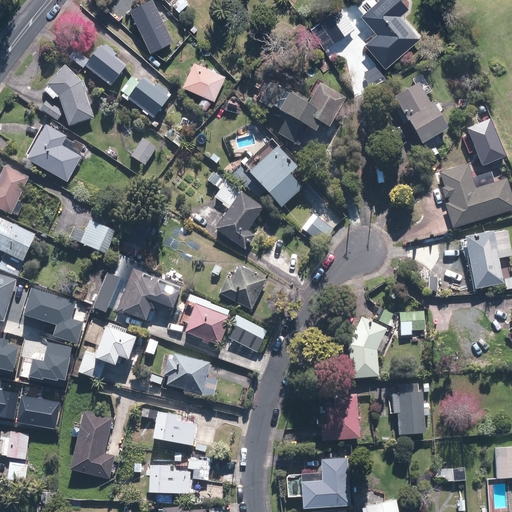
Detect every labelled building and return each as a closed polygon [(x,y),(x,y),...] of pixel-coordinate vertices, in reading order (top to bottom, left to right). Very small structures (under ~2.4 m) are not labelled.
[(174,41),(153,0),(146,0),(129,8),(151,52),(174,41)] [(179,12),(189,3),(186,0),(177,0),(172,5),(179,12)] [(399,0),(379,0),(360,17),(376,35),(364,46),(386,70),(419,40),(401,16),(408,10),(399,0)] [(335,43),(354,30),(339,9),(321,22),(335,43)] [(111,86),(126,65),(115,57),(118,53),(106,44),(103,47),(100,45),(89,60),(84,66),(111,86)] [(89,60),(75,49),(72,53),(69,57),(83,68),(84,66),(89,60)] [(226,75),(194,61),(182,85),(214,100),(226,75)] [(47,84),(59,96),(69,126),(94,118),(82,81),(65,66),(47,84)] [(148,115),(153,119),(172,94),(158,83),(155,87),(143,78),(139,83),(132,77),(121,91),(124,93),(121,96),(128,101),(129,100),(143,110),(142,111),(147,116),(148,115)] [(320,122),(329,128),(346,95),(321,82),(309,105),(306,103),(309,99),(296,92),(295,93),(284,88),(283,91),(269,84),(259,102),(271,109),(273,106),(280,110),(279,111),(287,116),(278,134),(300,145),(309,127),(315,131),(320,122)] [(431,104),(419,83),(393,98),(407,122),(409,121),(422,144),(448,129),(433,103),(431,104)] [(203,97),(198,104),(206,110),(211,102),(203,97)] [(45,103),(40,109),(57,121),(64,111),(47,100),(45,103)] [(46,125),(27,159),(68,183),(83,157),(62,146),(67,137),(46,125)] [(179,132),(169,126),(162,137),(172,143),(179,132)] [(145,166),(157,147),(143,138),(131,156),(145,166)] [(297,167),(278,146),(249,172),(251,174),(249,176),(243,170),(235,178),(255,195),(264,187),(282,207),(302,188),(290,174),(297,167)] [(452,228),(511,210),(511,194),(507,178),(476,188),(468,164),(440,172),(445,187),(442,188),(445,198),(448,197),(449,202),(445,204),(452,228)] [(0,209),(13,215),(29,177),(5,166),(0,177),(0,209)] [(264,207),(226,181),(215,197),(223,203),(222,205),(228,209),(215,228),(246,249),(255,236),(248,231),(264,207)] [(128,192),(114,184),(106,197),(120,205),(128,192)] [(333,230),(316,216),(305,231),(322,244),(333,230)] [(36,235),(0,217),(0,249),(23,261),(36,235)] [(95,222),(84,243),(102,253),(114,231),(95,222)] [(494,231),(464,236),(475,289),(504,284),(499,258),(511,256),(507,231),(494,233),(494,231)] [(252,310),(266,279),(238,266),(231,280),(226,278),(219,294),(252,310)] [(173,308),(181,287),(133,268),(116,312),(129,317),(130,314),(146,320),(151,308),(154,310),(157,302),(173,308)] [(0,320),(4,322),(18,279),(0,273),(0,320)] [(95,305),(105,279),(91,274),(80,300),(95,305)] [(437,291),(437,277),(428,277),(427,291),(437,291)] [(220,345),(231,317),(195,304),(185,332),(202,338),(201,342),(208,344),(209,341),(220,345)] [(114,311),(98,305),(95,314),(110,319),(114,311)] [(362,317),(348,344),(351,380),(378,378),(376,351),(387,329),(387,328),(393,315),(384,310),(377,324),(362,317)] [(422,311),(399,312),(401,335),(412,335),(412,330),(424,329),(422,311)] [(128,359),(136,337),(107,326),(95,357),(116,365),(119,356),(128,359)] [(507,346),(494,346),(494,361),(507,361),(507,346)] [(207,377),(210,362),(175,354),(173,360),(168,359),(164,375),(169,376),(167,384),(184,389),(183,392),(213,399),(218,380),(207,377)] [(483,355),(449,358),(450,370),(484,367),(483,355)] [(37,364),(19,361),(18,370),(35,374),(37,364)] [(426,433),(422,392),(395,394),(398,435),(426,433)] [(325,397),(327,424),(320,424),(322,441),(360,438),(356,394),(325,397)] [(113,418),(84,410),(70,468),(110,478),(115,456),(104,454),(113,418)] [(197,425),(175,420),(176,414),(158,411),(152,437),(193,445),(197,425)] [(26,459),(29,434),(11,431),(8,457),(26,459)] [(511,478),(511,446),(494,447),(496,479),(511,478)] [(321,459),(322,479),(301,481),(303,508),(350,506),(347,458),(321,459)] [(207,460),(187,459),(187,469),(206,470),(207,460)] [(8,470),(7,479),(26,481),(28,466),(9,464),(8,470)] [(170,465),(150,464),(149,492),(190,493),(190,471),(170,470),(170,465)] [(465,479),(464,467),(452,468),(453,475),(453,480),(465,479)] [(452,468),(436,469),(436,477),(444,476),(447,481),(453,480),(453,475),(452,468)] [(430,473),(416,474),(417,486),(431,485),(430,473)] [(53,491),(41,491),(40,504),(53,505),(53,491)] [(466,498),(456,498),(456,511),(459,511),(466,511),(466,498)] [(398,511),(396,499),(366,505),(367,511),(398,511)]
